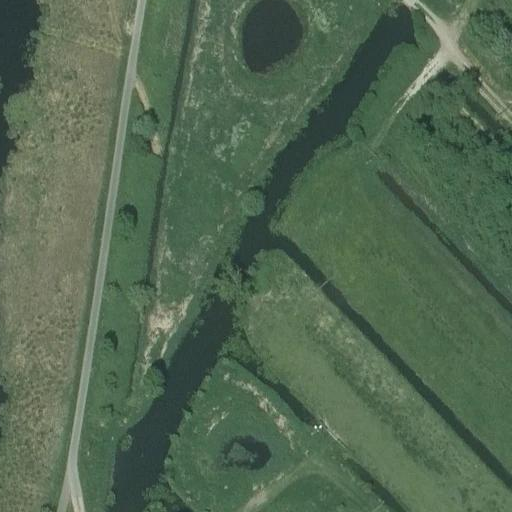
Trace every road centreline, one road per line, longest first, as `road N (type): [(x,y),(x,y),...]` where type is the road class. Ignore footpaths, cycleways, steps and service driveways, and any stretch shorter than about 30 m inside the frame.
road 1 (unclassified): [(60,511),(140,0)]
road 2 (track): [(371,142),(470,0)]
road 3 (track): [(511,118),(404,0)]
